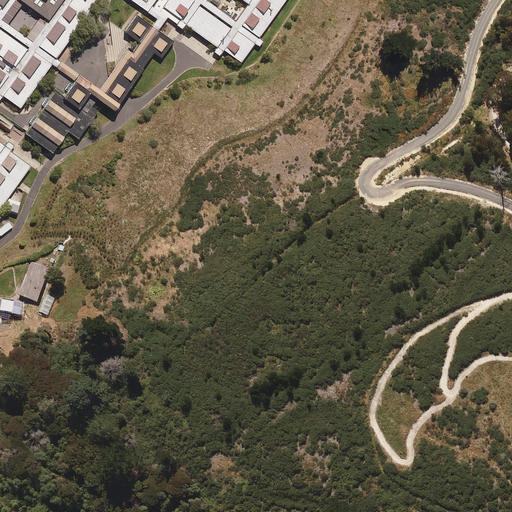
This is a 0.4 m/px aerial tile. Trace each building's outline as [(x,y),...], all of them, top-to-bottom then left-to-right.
[(94,0),(0,0),(0,92),(19,106),(94,0)] [(165,0),(162,4),(240,60),(283,0),(165,0)] [(63,96),(54,90),(49,98),(47,96),(41,104),(43,106),(36,115),(34,114),(28,122),(31,123),(26,130),(52,149),(67,128),(77,136),(103,100),(114,108),(143,67),(141,66),(153,51),(161,56),(174,39),(137,12),(124,30),(139,40),(131,50),(127,47),(98,87),(79,73),(63,96)] [(0,205),(30,164),(0,142),(0,205)] [(50,268),(29,260),(16,294),(37,302),(50,268)]
